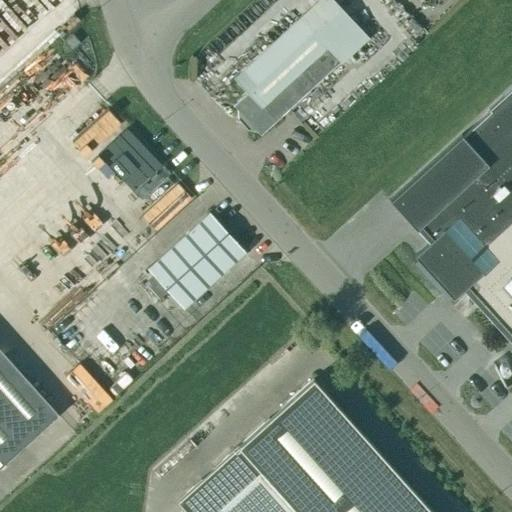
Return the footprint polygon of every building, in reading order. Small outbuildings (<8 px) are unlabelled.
[(260,135),(367,37),(333,0),(318,0),(234,78),(248,92),(233,106),(237,109),(237,119),(247,130),(257,132),(260,135)] [(71,51),(80,43),(72,34),(63,42),(71,51)] [(146,140),(81,76),(70,86),(126,142),(116,152),(154,191),(141,204),(157,220),(192,186),(167,162),(159,170),(137,149),(146,140)] [(511,87),(389,200),(511,334),(511,369),(502,358),(493,363),(505,388),(511,384),(511,87)] [(245,252),(209,212),(147,268),(153,275),(144,284),(173,316),(183,308),(245,252)] [(0,467),(58,415),(0,349),(0,467)] [(432,511),(313,378),(176,501),(185,511),(432,511)]
